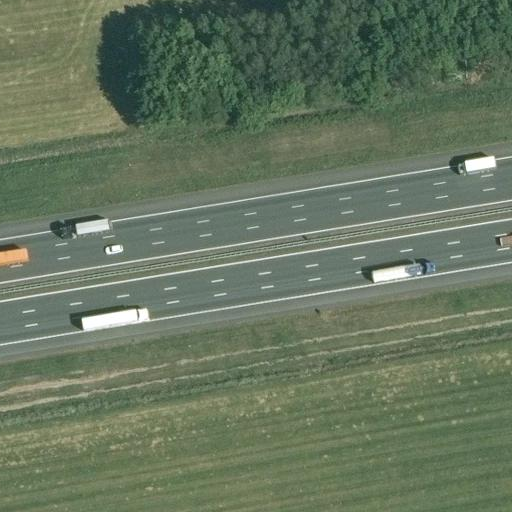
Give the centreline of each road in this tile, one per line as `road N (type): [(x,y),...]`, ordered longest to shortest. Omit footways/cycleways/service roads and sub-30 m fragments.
road 1 (motorway): [(0,325),(511,241)]
road 2 (motorway): [(511,180),(0,263)]
